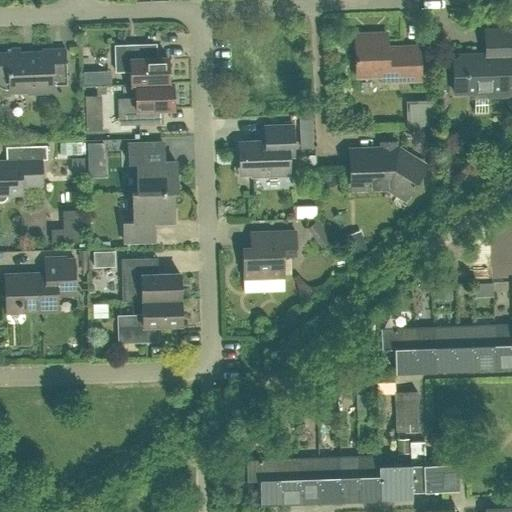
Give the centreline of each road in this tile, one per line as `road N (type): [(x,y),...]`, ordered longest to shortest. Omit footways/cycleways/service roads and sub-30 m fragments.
road 1 (residential): [(0,376),(204,367),(211,347),(201,10)]
road 2 (residential): [(201,10),(424,0)]
road 3 (residential): [(79,15),(201,10)]
